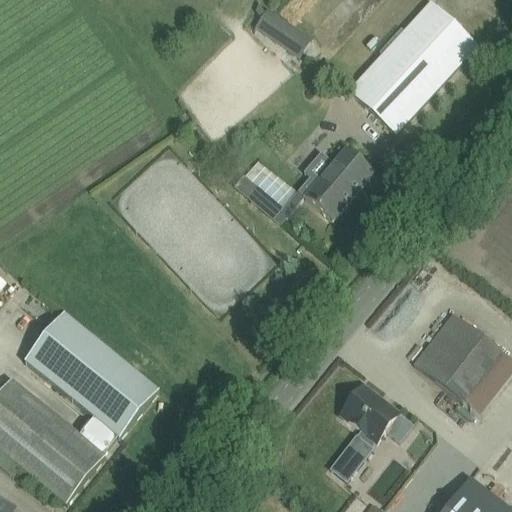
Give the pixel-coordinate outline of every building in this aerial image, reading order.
[(477,50),(430,6),(348,96),(395,139),(477,50)] [(308,66),(321,45),(273,17),(261,38),(308,66)] [(304,202),(332,225),(374,177),(346,153),(304,202)] [(298,197),(258,165),(244,182),(284,214),(298,197)] [(117,441),(120,443),(159,395),(64,318),(24,367),(93,423),(79,441),(11,385),(0,398),(0,454),(66,509),(105,461),(103,459),(117,441)] [(511,364),(453,318),(414,369),(481,421),(511,381),(511,364)] [(363,390),(341,419),(377,447),(385,436),(399,448),(414,429),(399,418),(363,390)] [(372,453),(360,444),(360,443),(356,440),(331,474),(333,476),(334,475),(347,486),(372,453)] [(508,511),(471,484),(448,511),(508,511)] [(14,511),(1,502),(0,502),(0,511),(14,511)]
